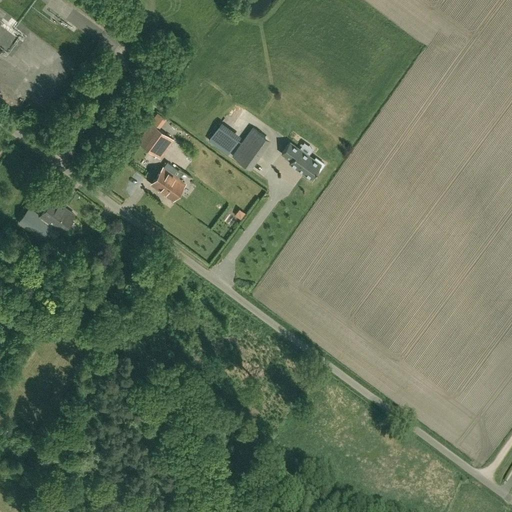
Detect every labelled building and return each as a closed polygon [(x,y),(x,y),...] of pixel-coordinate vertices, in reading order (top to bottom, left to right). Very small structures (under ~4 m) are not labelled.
[(0,9),(0,10),(0,9),(0,91),(12,86),(10,82),(24,76),(21,70),(20,70),(25,63),(17,57),(16,55),(5,53),(2,48),(0,46),(0,9)] [(159,157),(173,139),(151,123),(138,140),(159,157)] [(232,155),(249,167),(269,139),(253,127),(232,155)] [(289,142),(281,153),(291,160),(289,162),(311,178),(318,169),(319,170),(323,166),(321,165),(323,162),(316,157),(314,160),(307,155),(306,157),(299,151),(300,150),(289,142)] [(175,177),(176,176),(180,170),(167,161),(152,183),(174,199),(185,184),(175,177)] [(135,190),(140,169),(122,164),(117,186),(135,190)] [(56,209),(61,204),(56,200),(47,212),(47,213),(44,217),(49,221),(51,218),(52,219),(58,211),(56,209)] [(75,214),(61,204),(56,209),(58,211),(52,219),(51,218),(49,221),(44,217),(35,211),(36,210),(30,206),(23,215),(29,219),(26,223),(44,236),(51,225),(61,232),(75,214)] [(291,238),(305,216),(288,206),(282,215),(274,210),(266,223),(291,238)] [(27,236),(23,242),(28,246),(32,240),(27,236)]
